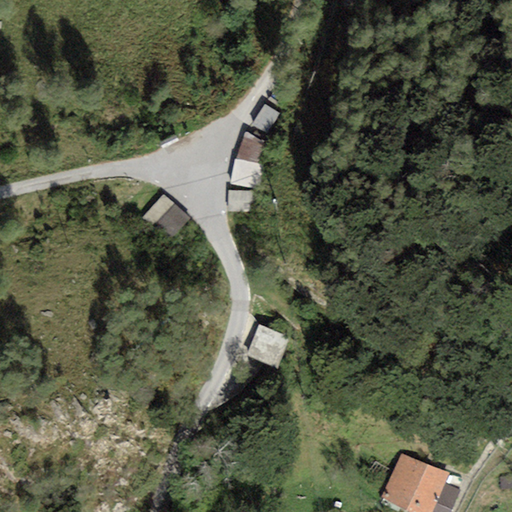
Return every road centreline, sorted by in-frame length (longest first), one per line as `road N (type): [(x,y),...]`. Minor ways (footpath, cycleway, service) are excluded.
road 1 (unclassified): [(156,511),(237,307),(231,265),(192,169),(274,65),(302,0)]
road 2 (track): [(192,169),(98,171),(0,194)]
